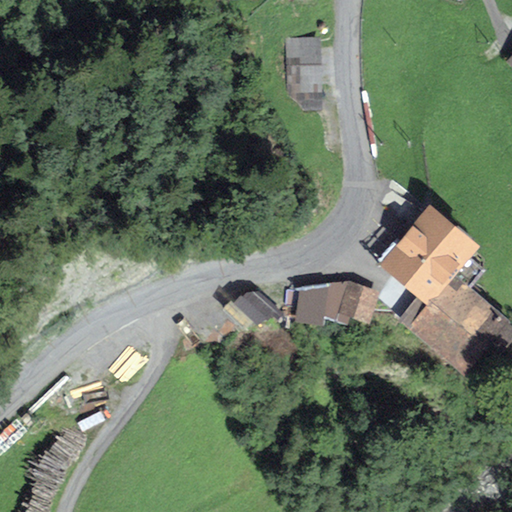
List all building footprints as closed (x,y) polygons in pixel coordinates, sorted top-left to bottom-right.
[(290,40),(290,88),(318,88),(317,40),(290,40)] [(393,265),(425,292),(444,270),(466,244),(433,217),(393,265)] [(425,292),(401,319),(465,371),(507,321),(444,270),(425,292)] [(246,330),(274,308),(254,283),(226,304),(246,330)] [(342,308),(367,317),(375,293),(350,284),(342,308)]
